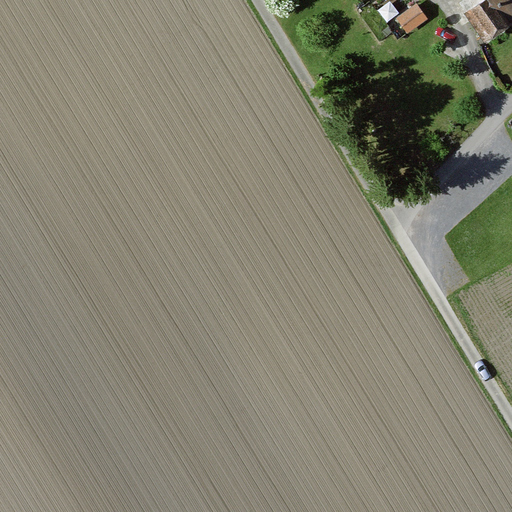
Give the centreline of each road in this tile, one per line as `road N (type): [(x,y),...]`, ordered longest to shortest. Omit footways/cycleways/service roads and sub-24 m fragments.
road 1 (track): [(511,419),(257,0)]
road 2 (track): [(511,102),(393,224)]
